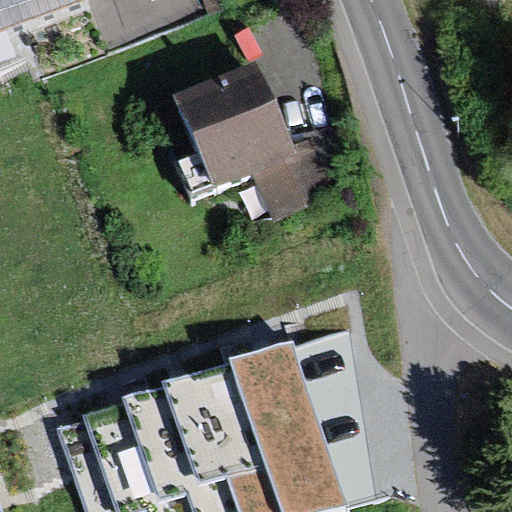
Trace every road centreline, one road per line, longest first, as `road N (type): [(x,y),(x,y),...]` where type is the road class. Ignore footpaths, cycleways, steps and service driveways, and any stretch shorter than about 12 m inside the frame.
road 1 (tertiary): [(366,0),(465,277)]
road 2 (residential): [(465,277),(422,328),(419,394),(441,511)]
